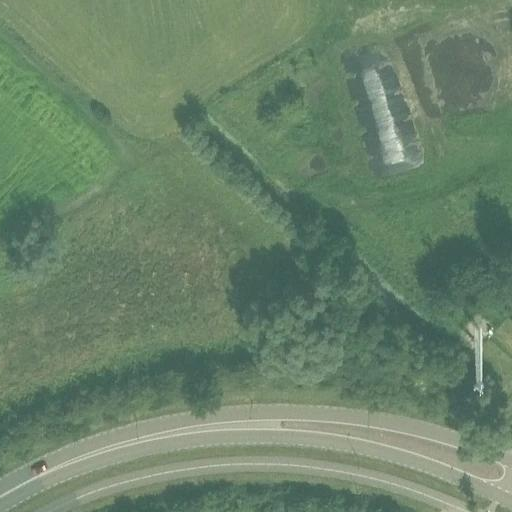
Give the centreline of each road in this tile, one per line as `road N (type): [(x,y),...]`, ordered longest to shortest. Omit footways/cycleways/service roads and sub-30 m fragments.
road 1 (tertiary): [(511,462),(408,427),(289,414),(216,418),(103,450)]
road 2 (tertiary): [(103,450),(232,434),(312,438),(387,453),(510,501)]
